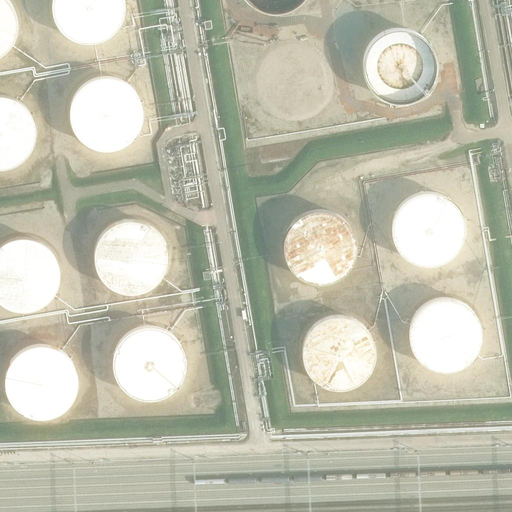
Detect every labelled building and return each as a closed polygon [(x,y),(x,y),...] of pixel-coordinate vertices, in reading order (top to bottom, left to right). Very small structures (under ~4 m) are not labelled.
[(18,26),(18,21),(18,15),(16,9),(14,4),(11,0),(0,0),(0,52),(3,50),(7,47),(11,42),(14,37),(16,32),(18,26)] [(124,8),(125,2),(124,0),(52,0),(52,5),(53,10),(55,16),(57,21),(60,25),(64,29),(69,33),(74,35),(79,37),(84,38),(90,38),(95,38),(101,36),(106,34),(111,31),(115,27),(118,23),(121,18),(123,13),(124,8)] [(436,69),(436,63),(436,57),(434,52),(432,47),(429,42),(426,38),(421,34),(417,31),(411,29),(406,28),(400,27),(394,28),(389,29),(384,31),(379,34),(375,38),(371,42),(368,47),(366,52),(365,58),(364,63),(365,69),(366,74),(368,79),(371,84),(375,89),(379,92),(384,95),(389,97),(395,99),(400,99),(406,99),(411,97),(417,95),(421,92),(426,88),(429,84),(432,79),(434,74),(436,69)] [(330,87),(331,81),(330,75),(329,69),(326,63),(323,58),(319,54),(314,50),(308,47),(303,45),(297,44),(290,44),(284,45),(279,47),(273,50),(268,54),(264,58),(261,63),(258,69),(257,75),(256,81),(257,87),(258,93),(261,98),(264,103),(268,108),(273,112),(279,115),(284,117),(290,118),(297,118),(303,117),(308,115),(314,112),(319,108),(323,103),(326,98),(329,93),(330,87)] [(143,116),(143,110),(143,104),(141,98),(139,93),(136,88),(132,84),(128,80),(123,77),(117,75),(112,73),(106,73),(100,73),(95,75),(89,77),(84,80),(80,84),(76,88),(73,93),(71,98),(70,104),(69,110),(70,116),(71,121),(73,127),(76,131),(80,136),(84,140),(89,143),(95,145),(100,146),(106,147),(112,146),(117,145),(123,143),(128,140),(132,136),(136,132),(139,127),(141,121),(143,116)] [(35,134),(35,128),(35,122),(33,116),(31,111),(27,106),(23,101),(18,97),(13,95),(7,93),(1,92),(0,92),(0,164),(1,165),(7,164),(13,162),(18,159),(23,156),(27,151),(31,146),(33,140),(35,134)] [(463,232),(463,226),(463,219),(461,213),(458,208),(455,202),(450,198),(445,194),(439,192),(433,190),(427,189),(421,190),(415,192),(409,194),(404,198),(399,202),(396,207),(393,213),(391,219),(391,226),(391,232),(393,238),(396,244),(399,249),(404,253),(409,257),(415,260),(421,261),(427,262),(433,261),(439,260),(445,257),(450,253),(455,249),(458,244),(461,238),(463,232)] [(357,249),(358,244),(357,238),(356,233),(354,228),(351,223),(348,219),(344,215),(340,212),(335,209),(330,208),(324,207),(319,206),(313,207),(308,208),(303,210),(298,213),(294,217),(291,221),(287,225),(285,230),(284,236),(283,241),(283,247),(284,252),(285,257),(288,262),(291,267),(294,271),(298,274),(303,277),(308,279),(313,281),(319,281),(324,281),(330,280),(335,278),(340,276),(344,272),(348,269),(352,264),(354,260),(356,254),(357,249)] [(166,259),(166,253),(166,247),(164,241),(162,235),(158,230),(154,226),(149,222),(144,219),(138,217),(132,217),(126,217),(120,218),(114,220),(109,224),(104,228),(100,232),(97,238),(95,244),(94,250),(94,256),(95,262),(97,267),(100,273),(104,278),(109,282),(114,285),(120,287),(126,288),(132,289),(138,288),(144,286),(149,283),(154,280),(158,275),(162,270),(164,265),(166,259)] [(58,276),(59,270),(58,264),(57,258),(55,253),(51,248),(47,244),(43,240),(37,237),(32,235),(26,234),(20,234),(14,235),(8,237),(3,240),(0,242),(0,297),(3,300),(8,303),(14,305),(20,306),(26,306),(32,305),(37,303),(43,300),(47,297),(51,292),(55,287),(57,282),(58,276)] [(482,336),(482,331),(482,325),(481,319),(479,314),(475,309),(472,305),(467,301),(462,298),(457,296),(452,294),(446,294),(440,294),(434,296),(429,298),(424,301),(420,305),(416,309),(413,314),(411,319),(410,325),(409,331),(410,336),(411,342),(413,347),(416,352),(420,357),(424,360),(429,363),(434,365),(440,367),(446,367),(452,367),(457,365),(462,363),(467,360),(472,357),(475,352),(478,347),(481,342),(482,336)] [(375,355),(376,350),(375,345),(374,339),(372,334),(370,330),(366,325),(362,322),(358,318),(353,316),(348,314),(343,313),(337,313),(332,314),(327,315),(322,317),(317,320),(313,323),(309,327),(306,332),(304,337),(303,342),(302,347),(302,353),(303,358),(304,363),(306,368),(309,372),(313,376),(317,380),(322,383),(327,385),(332,386),(337,387),(343,387),(348,386),(353,384),(358,381),(362,378),(366,375),(370,370),(372,366),(374,361),(375,355)] [(184,366),(184,360),(184,354),(182,348),(180,342),(176,337),(172,332),(167,329),(162,326),(156,324),(150,323),(144,323),(138,324),(132,326),(126,329),(122,332),(117,337),(114,342),(112,348),(110,354),(110,360),(110,366),(112,372),(114,378),(117,383),(122,387),(126,391),(132,394),(138,396),(144,397),(150,397),(156,396),(162,394),(167,391),(172,387),(176,383),(180,378),(182,372),(184,366)] [(76,384),(76,378),(76,372),(75,366),(72,361),(69,356),(65,351),(60,347),(55,345),(49,343),(43,342),(37,342),(31,343),(26,345),(20,347),(16,351),(12,355),(8,360),(6,366),(4,372),(4,378),(4,384),(6,389),(8,395),(12,400),(16,404),(20,408),(26,411),(31,413),(37,414),(43,414),(49,413),(55,411),(60,408),(65,404),(69,400),(72,395),(75,389),(76,384)]
